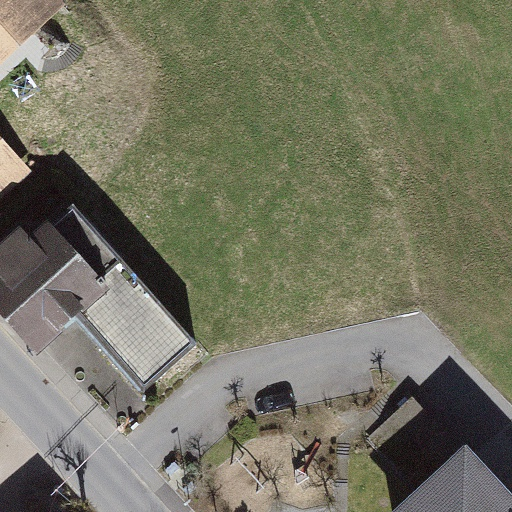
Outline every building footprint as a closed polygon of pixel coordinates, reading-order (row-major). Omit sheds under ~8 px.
[(0,0),(0,68),(64,10),(54,0),(0,0)] [(0,211),(33,181),(0,145),(0,211)] [(17,226),(0,242),(0,319),(39,361),(77,324),(147,397),(197,349),(67,212),(49,230),(43,224),(28,238),(17,226)] [(379,440),(431,495),(468,460),(416,405),(379,440)] [(511,511),(511,446),(509,443),(436,511),(511,511)]
